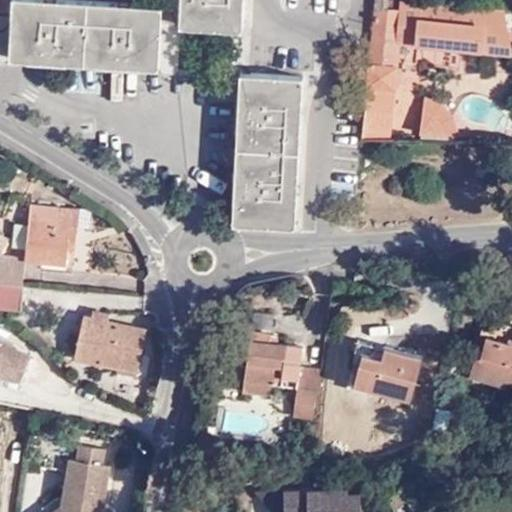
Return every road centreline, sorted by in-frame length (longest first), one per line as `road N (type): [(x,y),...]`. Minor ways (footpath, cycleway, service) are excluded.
road 1 (residential): [(366,0),(336,22),(325,73),(321,248)]
road 2 (unclassified): [(145,511),(195,288)]
road 3 (tertiary): [(0,112),(147,200),(182,238)]
road 4 (tertiary): [(511,236),(321,248)]
